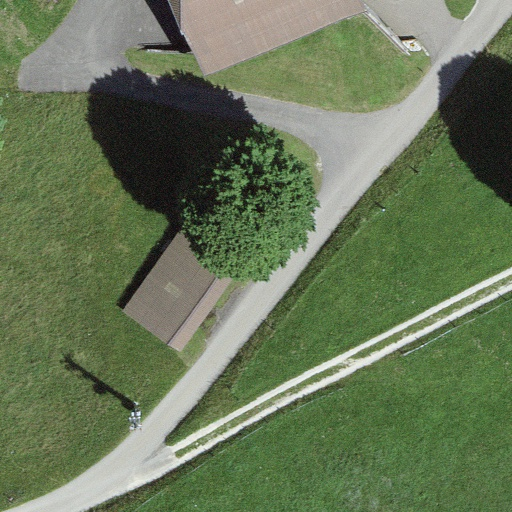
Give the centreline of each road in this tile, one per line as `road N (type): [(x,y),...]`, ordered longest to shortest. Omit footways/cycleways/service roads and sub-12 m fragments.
road 1 (unclassified): [(508,0),(383,138),(197,380),(108,478),(47,511)]
road 2 (track): [(511,286),(170,468),(108,478)]
